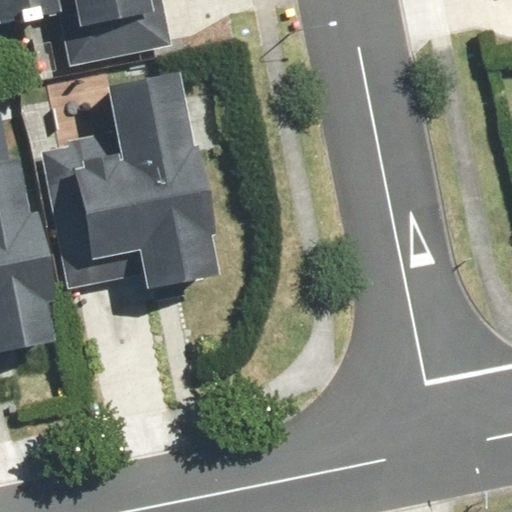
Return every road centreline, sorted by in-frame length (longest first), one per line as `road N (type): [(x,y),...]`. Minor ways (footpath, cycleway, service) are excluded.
road 1 (residential): [(346,0),(438,454)]
road 2 (residential): [(151,511),(438,454)]
